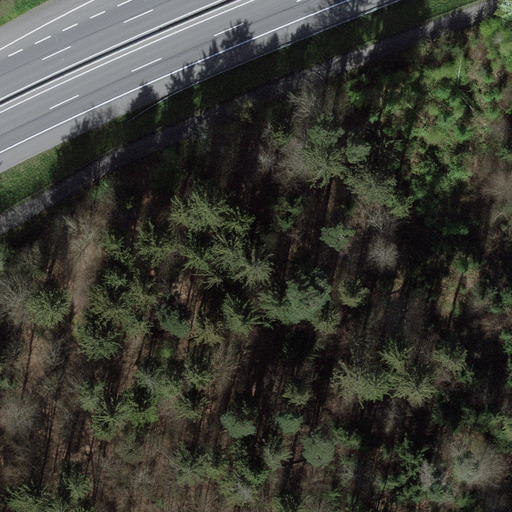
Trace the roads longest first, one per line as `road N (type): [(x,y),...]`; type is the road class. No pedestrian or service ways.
road 1 (track): [(0,225),(115,164),(511,0)]
road 2 (motorway): [(0,132),(300,0)]
road 3 (motorway): [(175,0),(0,79)]
